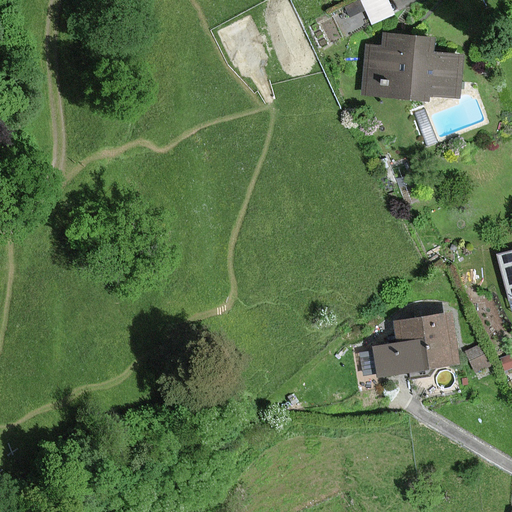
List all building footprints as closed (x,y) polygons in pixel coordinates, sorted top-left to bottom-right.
[(364,0),(370,18),(394,11),(390,0),(364,0)] [(428,40),(383,35),(381,50),(367,48),(362,93),(379,95),(388,96),(421,100),(422,93),(455,97),(459,59),(426,55),(428,40)] [(511,251),(497,255),(509,301),(511,299),(511,251)] [(397,349),(371,352),(374,375),(456,366),(450,318),(437,319),(427,320),(416,322),(406,323),(394,324),(397,349)] [(488,366),(479,347),(466,353),(475,372),(488,366)] [(511,355),(500,360),(504,371),(511,367),(511,355)]
